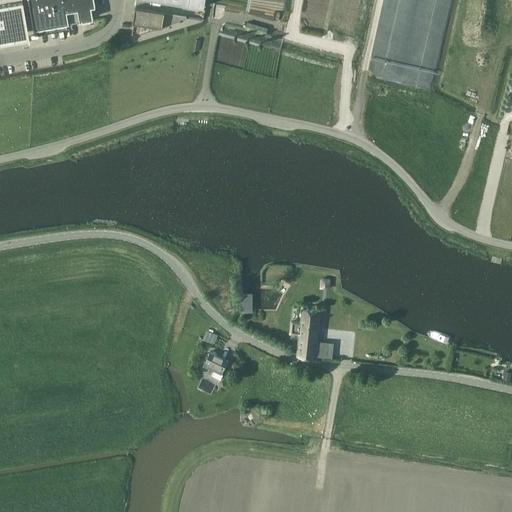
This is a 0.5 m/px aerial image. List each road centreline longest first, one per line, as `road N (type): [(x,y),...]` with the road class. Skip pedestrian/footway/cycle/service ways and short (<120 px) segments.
road 1 (unclassified): [(511,391),(287,357),(229,328),(169,260),(134,239),(62,236),(0,247)]
road 2 (tertiary): [(511,245),(452,225),(352,137),(204,106),(0,159)]
road 3 (unclassified): [(0,62),(95,40),(108,31),(114,0)]
road 4 (unknown): [(352,137),(380,0)]
